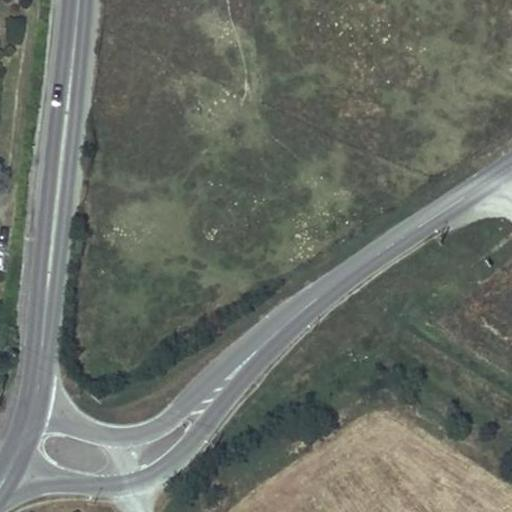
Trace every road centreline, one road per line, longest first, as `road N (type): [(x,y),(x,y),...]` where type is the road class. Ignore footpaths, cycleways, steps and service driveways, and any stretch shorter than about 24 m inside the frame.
road 1 (tertiary): [(25,434),(84,462),(136,458),(163,443),(338,281),(511,168)]
road 2 (secondary): [(25,434),(77,0)]
